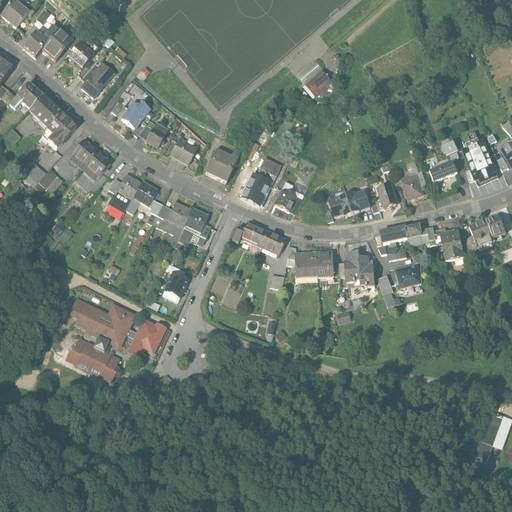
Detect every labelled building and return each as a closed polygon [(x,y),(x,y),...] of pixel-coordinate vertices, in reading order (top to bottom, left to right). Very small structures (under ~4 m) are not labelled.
[(29,10),(16,0),(10,0),(0,13),(16,26),(29,10)] [(35,29),(23,44),(35,55),(42,47),(58,27),(53,23),(43,35),(35,29)] [(58,27),(42,47),(56,58),(68,43),(72,38),(58,27)] [(100,27),(96,31),(104,39),(108,35),(100,27)] [(72,38),(68,43),(73,47),(81,38),(76,34),(72,38)] [(90,42),(83,36),(69,53),(82,64),(98,46),(91,40),(90,42)] [(0,82),(1,81),(11,66),(0,58),(0,82)] [(304,82),(321,67),(313,58),(296,73),(304,82)] [(92,72),(100,63),(101,63),(96,59),(82,75),(86,78),(92,72)] [(81,84),(93,94),(103,81),(104,82),(111,73),(100,63),(92,72),(86,78),(81,84)] [(332,79),(321,67),(304,82),(315,94),(319,91),(328,83),(332,79)] [(141,68),(138,72),(143,77),(147,73),(141,68)] [(29,79),(16,93),(30,106),(43,92),(29,79)] [(1,81),(0,82),(0,93),(1,95),(9,86),(1,81)] [(334,89),(328,83),(319,91),(324,97),(334,89)] [(43,92),(30,106),(29,106),(48,124),(62,110),(43,92)] [(139,119),(150,104),(142,98),(139,102),(134,99),(122,116),(135,125),(139,119)] [(76,123),(62,110),(48,124),(63,138),(76,123)] [(138,132),(139,131),(144,123),(139,119),(135,125),(132,128),(138,132)] [(139,131),(147,137),(153,125),(147,121),(144,123),(139,131)] [(12,139),(20,131),(13,123),(5,131),(12,139)] [(153,125),(147,137),(159,143),(166,130),(154,124),(153,125)] [(462,145),(469,163),(463,165),(468,176),(473,174),(476,181),(497,172),(481,137),(479,138),(473,126),(466,129),(469,136),(462,139),(464,144),(462,145)] [(83,164),(98,147),(85,135),(70,152),(83,164)] [(180,135),(171,151),(189,160),(197,144),(180,135)] [(445,150),(456,145),(452,136),(441,141),(445,150)] [(511,137),(499,145),(511,166),(511,165),(511,137)] [(217,145),(207,167),(228,176),(241,147),(235,144),(232,152),(217,145)] [(98,147),(83,164),(96,175),(111,158),(98,147)] [(268,154),(264,162),(276,168),(280,160),(268,154)] [(32,156),(25,164),(39,176),(47,168),(32,156)] [(451,157),(428,166),(432,177),(455,168),(451,157)] [(50,164),(47,168),(39,176),(46,182),(57,170),(50,164)] [(126,206),(127,204),(142,179),(126,170),(122,178),(116,188),(116,187),(110,197),(126,206)] [(250,179),(244,191),(260,199),(272,177),(268,175),(260,171),(259,172),(258,172),(254,181),(250,179)] [(401,177),(406,194),(415,192),(414,190),(421,188),(416,172),(401,177)] [(116,188),(122,178),(116,174),(110,184),(116,187),(116,188)] [(142,179),(127,204),(134,209),(141,196),(149,201),(158,186),(143,177),(142,179)] [(379,191),(383,202),(395,198),(388,178),(376,182),(379,191)] [(291,205),(297,193),(298,191),(283,184),(276,199),(291,206),(291,205)] [(344,190),(351,208),(358,205),(357,205),(368,201),(363,186),(352,189),(352,187),(344,190)] [(344,190),(337,192),(337,193),(327,196),(332,211),(343,208),(343,210),(351,208),(344,190)] [(383,203),(383,202),(379,191),(373,193),(377,205),(383,203)] [(416,194),(417,202),(429,200),(427,192),(416,194)] [(297,193),(291,205),(297,208),(303,196),(297,193)] [(377,205),(373,193),(368,195),(372,207),(377,205)] [(21,200),(25,204),(30,198),(26,195),(21,200)] [(147,215),(153,219),(163,200),(157,197),(152,206),(153,207),(147,215)] [(179,235),(192,205),(176,198),(169,214),(178,218),(174,227),(176,228),(174,233),(179,235)] [(160,221),(164,213),(169,203),(163,200),(153,219),(160,221)] [(209,210),(193,203),(192,205),(179,235),(179,236),(189,241),(192,235),(198,238),(202,229),(201,229),(206,219),(209,210)] [(484,213),(491,230),(504,225),(501,219),(497,208),(484,213)] [(484,213),(468,220),(476,241),(493,234),(491,230),(484,213)] [(53,224),(60,229),(66,221),(59,216),(53,224)] [(241,231),(242,231),(264,240),(270,226),(248,216),(244,225),(241,231)] [(404,221),(406,231),(410,230),(419,228),(420,229),(426,228),(427,228),(426,223),(419,225),(418,217),(404,221)] [(68,219),(60,230),(67,235),(75,225),(68,219)] [(201,229),(202,229),(207,232),(212,222),(206,219),(201,229)] [(381,236),(406,231),(404,221),(386,225),(379,227),(379,228),(381,236)] [(244,225),(238,222),(233,233),(240,236),(242,231),(241,231),(244,225)] [(456,224),(439,228),(441,238),(444,254),(462,251),(456,224)] [(432,227),(433,231),(435,239),(441,238),(439,228),(438,225),(432,227)] [(270,226),(264,240),(281,248),(287,234),(270,226)] [(381,236),(379,228),(372,230),(374,238),(381,236)] [(409,241),(410,245),(422,241),(420,232),(412,234),(410,230),(406,231),(406,233),(409,241)] [(469,230),(464,232),(467,247),(475,244),(469,230)] [(375,240),(379,247),(385,247),(383,239),(375,240)] [(403,243),(385,246),(387,253),(404,250),(403,243)] [(343,254),(344,256),(344,268),(345,275),(352,274),(352,278),(359,277),(357,250),(356,245),(347,245),(347,254),(343,254)] [(314,247),(316,268),(316,271),(325,270),(325,267),(332,267),(331,257),(330,246),(314,247)] [(314,247),(296,249),(298,269),(316,268),(314,247)] [(366,249),(357,250),(359,277),(359,283),(365,283),(365,279),(372,278),(371,257),(367,258),(366,249)] [(404,280),(419,276),(419,254),(409,257),(410,261),(402,262),(403,264),(395,265),(399,281),(404,280)] [(109,263),(119,267),(121,261),(112,257),(109,263)] [(168,263),(174,265),(184,270),(187,265),(170,257),(168,263)] [(184,270),(174,265),(166,284),(181,291),(190,273),(184,270)] [(271,280),(284,283),(286,269),(274,267),(271,280)] [(391,283),(385,268),(374,272),(380,287),(391,283)] [(67,352),(113,375),(117,367),(114,365),(121,353),(106,346),(107,343),(109,344),(112,339),(110,338),(111,335),(121,340),(127,327),(136,331),(129,345),(142,351),(146,343),(154,347),(167,321),(158,316),(157,318),(145,313),(138,326),(130,322),(136,309),(115,298),(110,308),(78,292),(71,306),(79,310),(75,318),(99,330),(94,340),(80,332),(73,345),(71,344),(67,352)] [(346,303),(334,305),(336,314),(348,311),(346,303)] [(501,438),(509,406),(488,400),(480,429),(470,427),(464,449),(485,455),(490,435),(501,438)]
